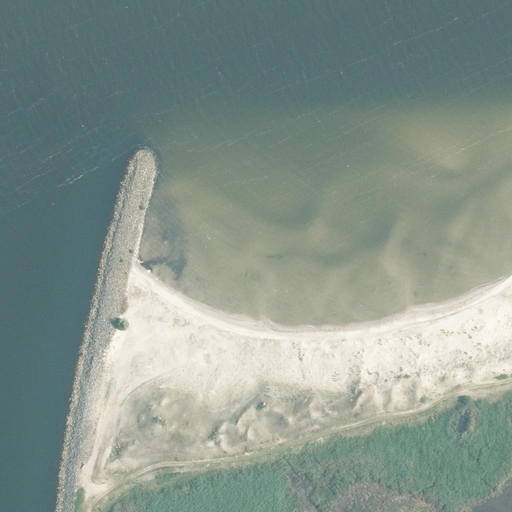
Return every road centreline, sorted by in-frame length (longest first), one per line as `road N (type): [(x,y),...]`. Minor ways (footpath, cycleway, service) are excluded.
road 1 (track): [(511,361),(439,381),(406,400),(231,447),(135,455),(86,485),(70,507)]
road 2 (track): [(70,507),(91,400),(113,363),(130,357)]
